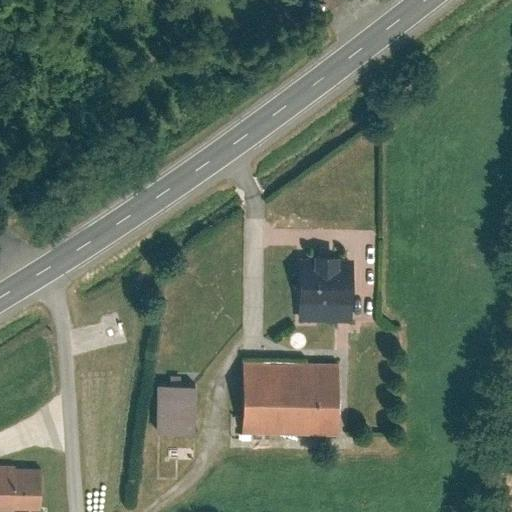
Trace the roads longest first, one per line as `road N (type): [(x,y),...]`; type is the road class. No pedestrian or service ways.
road 1 (secondary): [(421,0),(229,148),(0,296)]
road 2 (track): [(77,511),(58,316),(35,274)]
